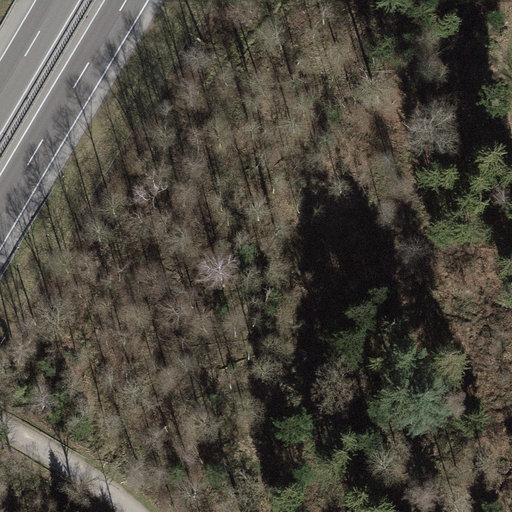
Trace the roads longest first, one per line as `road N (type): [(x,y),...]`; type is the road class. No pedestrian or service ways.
road 1 (motorway): [(0,215),(127,0)]
road 2 (track): [(0,423),(131,511)]
